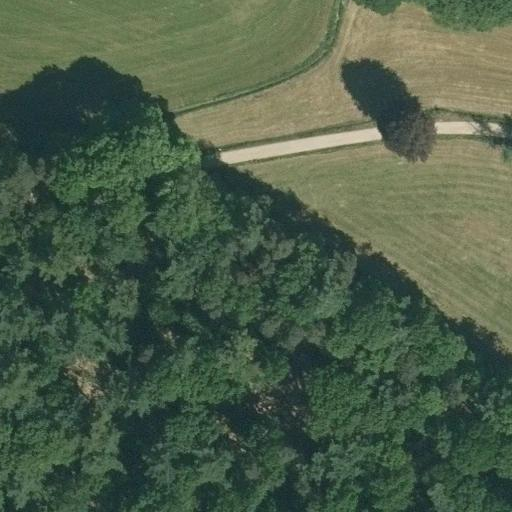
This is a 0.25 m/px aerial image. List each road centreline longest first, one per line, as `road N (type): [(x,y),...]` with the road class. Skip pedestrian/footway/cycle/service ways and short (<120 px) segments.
road 1 (track): [(511,144),(437,132),(172,158)]
road 2 (track): [(0,190),(172,158)]
